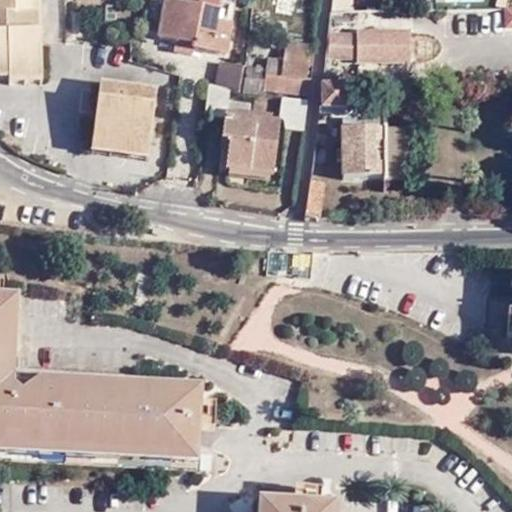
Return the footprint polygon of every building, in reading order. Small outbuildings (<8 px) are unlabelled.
[(0,0),(0,77),(6,77),(6,84),(38,83),(34,0),(0,0)] [(161,8),(155,44),(190,50),(189,55),(222,60),(227,31),(212,29),(216,2),(200,0),(194,0),(193,13),(161,8)] [(353,0),(332,0),(333,9),(355,8),(353,0)] [(304,69),(310,69),(312,49),(282,46),(281,59),(265,58),(263,69),(261,88),(307,94),(308,78),(304,78),(304,69)] [(343,52),(332,52),(332,68),(343,68),(343,52)] [(239,97),(241,89),(243,70),(217,65),(213,91),(227,94),(239,97)] [(263,69),(244,65),(243,70),(241,89),(248,90),(260,92),(261,88),(263,69)] [(342,86),(319,87),(318,111),(342,111),(342,86)] [(94,88),(86,155),(143,161),(151,95),(94,88)] [(227,94),(213,91),(207,90),(204,112),(223,116),(223,113),(227,94)] [(306,98),(279,95),(275,118),(283,119),(281,126),(302,130),(306,98)] [(272,172),(278,120),(223,113),(223,116),(220,137),(229,138),(225,165),(272,172)] [(383,120),(341,120),(341,154),(336,153),(336,164),(342,164),(342,180),(384,180),(383,126),(383,120)] [(401,126),(383,126),(384,180),(401,180),(401,126)] [(322,131),(313,130),(312,146),(321,146),(322,131)] [(321,181),(307,180),(304,210),(317,211),(321,181)] [(360,184),(321,181),(317,211),(318,216),(359,216),(360,184)] [(317,221),(317,211),(304,210),(302,221),(317,221)] [(0,458),(198,469),(202,392),(11,382),(14,300),(0,299),(0,458)] [(202,476),(212,476),(213,460),(203,460),(202,476)]
